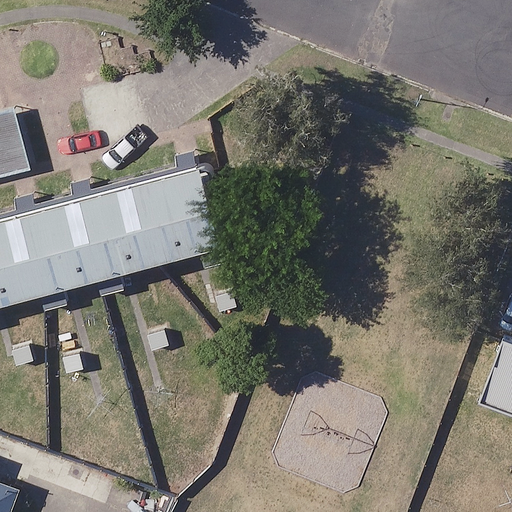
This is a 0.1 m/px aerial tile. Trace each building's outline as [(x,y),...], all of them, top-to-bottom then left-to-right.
[(153,132),(136,71),(79,86),(96,148),(153,132)] [(0,173),(38,162),(20,102),(0,108),(0,173)] [(226,259),(220,236),(199,156),(0,208),(0,293),(41,283),(47,306),(70,300),(64,277),(98,268),(104,291),(130,284),(124,261),(197,242),(203,265),(226,259)] [(511,321),(509,321),(481,396),(511,407),(511,321)] [(0,511),(9,511),(19,486),(0,478),(0,511)]
